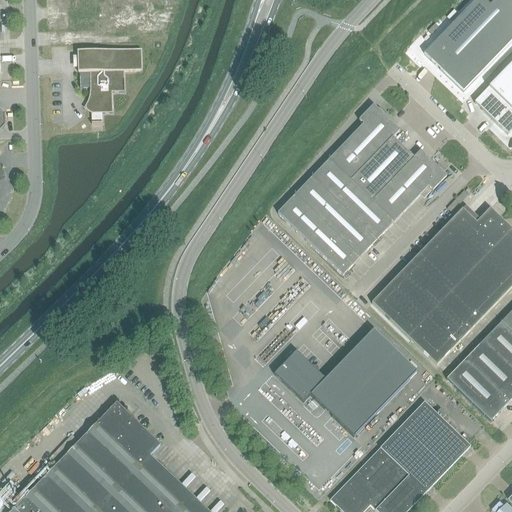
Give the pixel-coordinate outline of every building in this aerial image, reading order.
[(98,0),(99,35),(176,33),(175,0),(98,0)] [(511,41),(511,0),(495,0),(489,7),(482,0),(476,0),(424,55),(463,93),(511,41)] [(91,125),(102,125),(102,114),(112,114),(111,94),(124,93),(123,72),(142,72),(141,50),(78,53),(80,89),(90,89),(91,104),(89,104),(87,108),(91,110),(91,125)] [(511,64),(488,89),(488,90),(488,89),(511,112),(511,64)] [(474,104),(507,136),(511,130),(511,112),(488,89),(488,90),(474,104)] [(364,127),(314,179),(278,215),(343,278),(344,276),(346,278),(349,274),(348,272),(373,246),(374,248),(383,239),(381,238),(428,190),(431,193),(445,178),(441,174),(444,171),(438,165),(435,168),(421,154),(413,162),(392,141),(399,133),(383,117),(385,114),(384,113),(379,109),(377,111),(373,107),(359,122),(364,127)] [(511,289),(511,232),(489,211),(476,225),(462,211),(371,306),(436,368),(511,289)] [(305,291),(309,287),(302,280),(298,285),(305,291)] [(278,304),(285,312),(300,297),(293,289),(278,304)] [(511,312),(464,362),(447,380),(490,422),(511,399),(511,312)] [(296,353),(274,376),(303,404),(310,397),(354,438),(416,373),(372,331),(325,381),(296,353)] [(424,403),(330,501),(340,511),(364,511),(370,506),(375,511),(408,511),(470,448),(468,446),(441,420),(446,415),(440,410),(436,414),(424,403)] [(116,404),(12,511),(206,511),(150,457),(160,446),(116,404)] [(222,509),(225,504),(218,499),(214,504),(222,509)]
